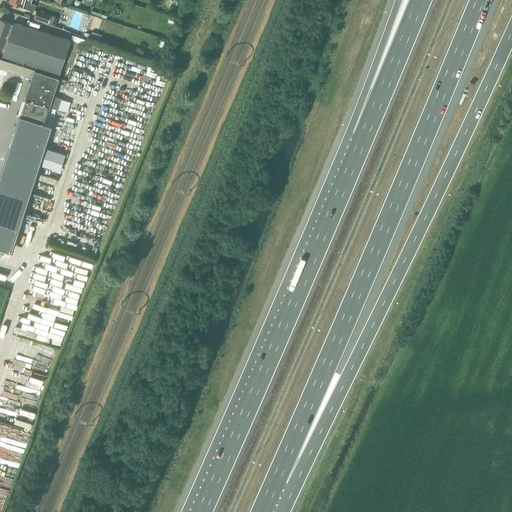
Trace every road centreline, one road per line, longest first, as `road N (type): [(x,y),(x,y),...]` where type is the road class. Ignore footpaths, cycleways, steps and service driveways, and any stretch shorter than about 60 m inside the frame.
road 1 (motorway): [(276,479),(480,0)]
road 2 (motorway): [(276,479),(346,378),(511,32)]
road 3 (motorway): [(364,137),(200,511)]
road 4 (unknown): [(0,236),(38,240),(96,93)]
road 5 (motorway): [(420,0),(364,137)]
road 6 (motorway): [(399,0),(364,137)]
